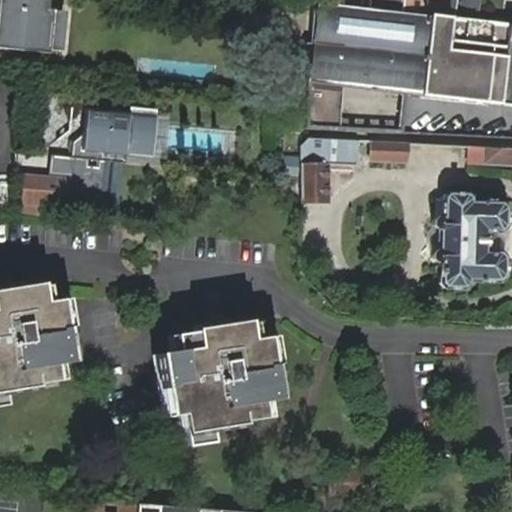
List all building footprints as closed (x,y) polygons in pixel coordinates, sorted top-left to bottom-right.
[(0,0),(0,54),(47,58),(48,43),(53,43),(54,29),(49,29),(50,0),(0,0)] [(362,0),(362,7),(375,9),(398,12),(399,0),(424,0),(423,15),(443,17),(445,0),(362,0)] [(362,7),(314,1),(304,85),(336,88),(511,106),(511,25),(443,17),(423,15),(398,12),(375,9),(362,7)] [(304,85),(303,105),(305,127),(335,128),(336,88),(304,85)] [(81,154),(153,160),(156,118),(84,113),(81,154)] [(300,143),(300,153),(299,175),(298,199),(322,200),(324,169),(354,170),(355,163),(367,165),(368,159),(405,160),(406,142),(309,137),(300,143)] [(482,146),(468,145),(467,160),(481,161),(482,146)] [(511,147),(482,146),(481,161),(511,162),(511,147)] [(60,185),(24,182),(22,205),(58,208),(60,185)] [(439,286),(457,287),(464,283),(464,279),(494,280),(500,274),(500,256),(496,251),(481,250),(482,230),(495,230),(502,224),(503,206),(498,200),(469,199),(469,195),(463,189),(443,188),(438,194),(437,215),(433,214),(429,216),(428,222),(433,225),(432,247),(429,246),(426,249),(426,253),(429,257),(436,257),(435,260),(431,259),(432,262),(436,263),(434,281),(439,286)] [(29,381),(32,396),(58,392),(55,375),(73,372),(70,350),(63,351),(60,328),(66,327),(64,310),(45,312),(43,296),(15,301),(16,308),(0,310),(0,401),(6,400),(1,370),(22,366),(25,383),(29,381)] [(15,301),(0,303),(0,310),(16,308),(15,301)] [(199,340),(198,335),(172,338),(174,352),(158,355),(161,376),(169,375),(172,396),(165,398),(168,418),(182,416),(217,410),(214,392),(238,388),(243,421),(264,417),(261,400),(271,399),(262,339),(252,340),(250,326),(230,330),(231,335),(199,340)] [(63,351),(70,350),(66,327),(60,328),(63,351)] [(230,330),(198,335),(199,340),(231,335),(230,330)] [(6,400),(32,396),(29,381),(25,383),(22,366),(1,370),(6,400)] [(169,375),(161,376),(165,398),(172,396),(169,375)] [(211,425),(243,421),(238,388),(214,392),(217,410),(182,416),(187,446),(213,441),(211,425)] [(0,416),(8,415),(6,400),(0,401),(0,416)] [(329,478),(329,498),(390,498),(389,478),(329,478)]
